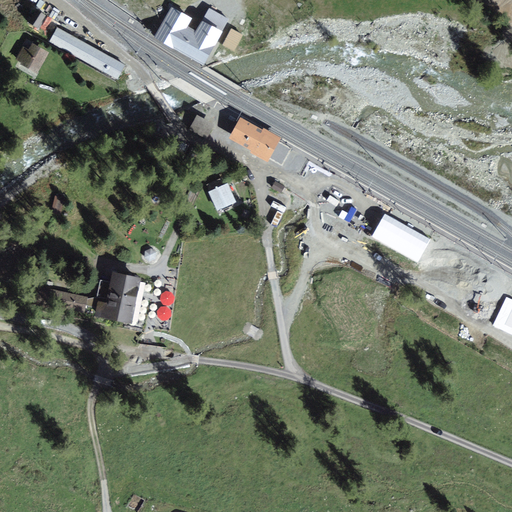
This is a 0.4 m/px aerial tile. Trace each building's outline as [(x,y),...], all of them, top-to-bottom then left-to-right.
[(171,7),(155,37),(204,64),(230,18),(209,7),(196,30),(188,26),(192,18),(171,7)] [(28,22),(37,28),(46,15),(36,9),(28,22)] [(330,9),(288,20),(293,36),(335,24),(330,9)] [(51,38),(58,23),(48,18),(40,33),(51,38)] [(126,65),(57,28),(49,42),(118,80),(126,65)] [(243,35),(231,29),(222,45),(234,51),(243,35)] [(38,74),(50,52),(26,40),(14,61),(38,74)] [(280,142),(281,141),(241,118),(241,119),(229,138),(237,143),(250,150),(252,152),(251,153),(268,163),(280,142)] [(227,183),(211,191),(220,210),(236,202),(227,183)] [(417,241),(414,247),(428,252),(434,237),(428,235),(424,244),(417,241)] [(94,317),(132,325),(138,294),(142,278),(112,272),(110,282),(101,280),(94,317)] [(43,287),(38,286),(35,305),(53,308),(69,312),(84,315),(88,297),(43,287)] [(299,320),(298,295),(288,295),(289,321),(299,320)]
